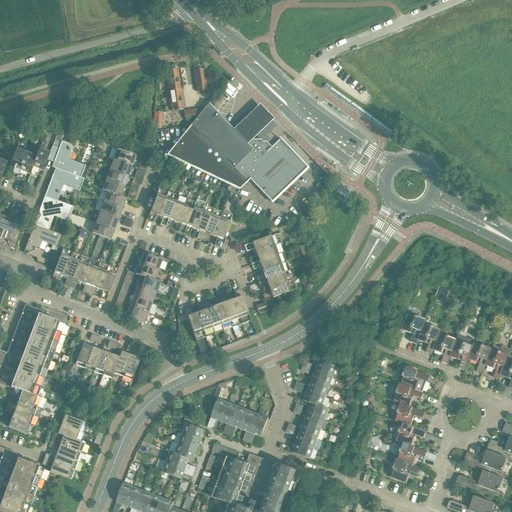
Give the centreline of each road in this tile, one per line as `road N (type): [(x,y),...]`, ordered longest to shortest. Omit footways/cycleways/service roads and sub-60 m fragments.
road 1 (residential): [(422,511),(268,452),(287,404),(262,351)]
road 2 (unclassified): [(287,95),(332,51),(461,0)]
road 3 (unclassified): [(177,18),(0,70)]
road 4 (tertiary): [(95,511),(137,416),(176,385)]
road 5 (tertiary): [(262,351),(324,312),(367,257)]
